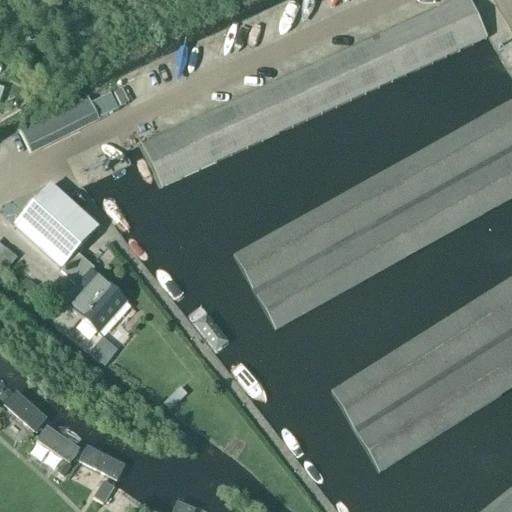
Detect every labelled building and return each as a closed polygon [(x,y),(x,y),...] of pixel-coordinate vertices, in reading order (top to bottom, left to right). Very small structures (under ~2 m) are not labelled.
[(486,41),(467,0),(463,0),(141,148),(161,191),(486,41)] [(99,121),(117,113),(110,97),(92,106),(99,121)] [(31,157),(99,124),(87,101),(20,134),(31,157)] [(511,152),(511,104),(233,260),(253,297),(511,152)] [(511,201),(511,152),(253,297),(274,334),(511,201)] [(96,231),(50,189),(24,218),(21,216),(13,225),(16,228),(14,230),(59,270),(58,272),(76,289),(62,305),(97,337),(125,306),(90,275),(93,272),(75,255),(96,231)] [(0,242),(0,265),(6,270),(17,255),(0,242)] [(511,335),(511,280),(330,395),(355,435),(511,335)] [(511,390),(511,335),(355,435),(380,475),(511,390)] [(31,438),(45,423),(16,397),(3,412),(31,438)] [(80,452),(47,429),(36,445),(69,468),(80,452)] [(128,467),(84,446),(74,465),(115,488),(128,467)] [(129,477),(118,492),(147,511),(153,511),(162,501),(129,477)] [(511,511),(511,490),(483,511),(511,511)]
